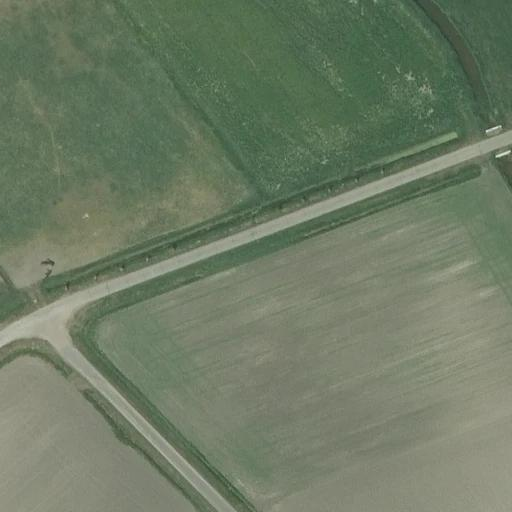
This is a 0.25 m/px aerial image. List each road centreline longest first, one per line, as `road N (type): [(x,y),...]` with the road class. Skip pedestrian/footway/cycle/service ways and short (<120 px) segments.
road 1 (unclassified): [(35,318),(511,132)]
road 2 (unclassified): [(225,511),(35,318)]
